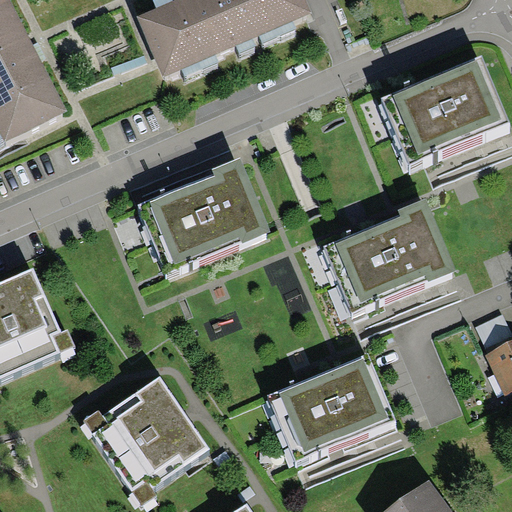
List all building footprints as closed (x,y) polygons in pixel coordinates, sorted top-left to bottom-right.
[(65,111),(8,0),(0,0),(0,129),(6,141),(65,111)] [(311,13),(304,0),(176,0),(137,17),(163,77),(311,13)] [(509,122),(482,57),(381,98),(409,164),(509,122)] [(270,232),(240,157),(212,169),(214,175),(139,205),(166,271),(241,240),(242,243),(270,232)] [(457,281),(425,209),(399,220),(400,223),(325,254),(353,322),(427,290),(429,293),(457,281)] [(62,332),(33,267),(0,282),(0,378),(75,346),(68,329),(62,332)] [(511,337),(511,332),(502,314),(475,328),(486,350),(511,337)] [(511,392),(511,341),(485,355),(505,396),(511,392)] [(368,353),(267,395),(295,462),(396,421),(368,353)] [(99,410),(83,421),(141,506),(158,495),(153,487),(210,449),(161,376),(102,415),(99,410)] [(453,511),(430,479),(384,511),(453,511)]
